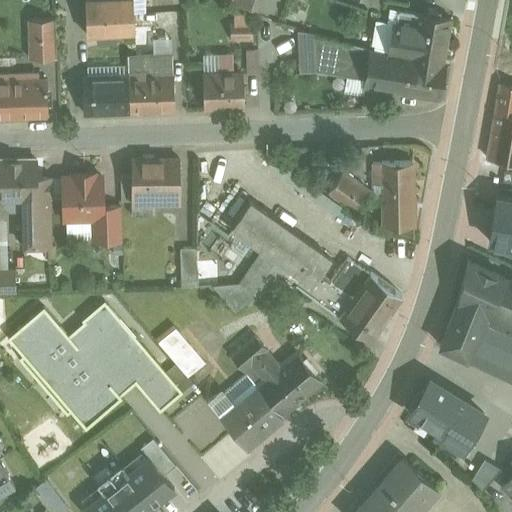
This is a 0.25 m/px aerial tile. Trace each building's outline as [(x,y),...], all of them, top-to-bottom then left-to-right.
[(133,0),(85,0),(87,33),(135,31),(135,29),(133,0)] [(152,0),(133,0),(135,29),(153,28),(152,0)] [(451,17),(418,12),(415,26),(411,55),(444,60),(451,17)] [(251,18),(232,18),(232,37),(253,36),(251,18)] [(56,19),(29,19),(30,59),(57,58),(56,19)] [(415,26),(402,24),(398,53),(411,55),(415,26)] [(372,49),(314,35),(316,71),(366,80),(372,49)] [(398,53),(372,49),(366,80),(366,84),(385,87),(385,86),(404,89),(404,91),(440,96),(446,61),(444,60),(411,55),(398,53)] [(172,53),(129,54),(130,75),(131,113),(175,111),(172,53)] [(233,71),(203,72),(205,110),(245,109),(244,74),(234,74),(233,71)] [(38,73),(0,73),(0,117),(48,116),(47,79),(38,79),(38,73)] [(130,75),(84,76),(85,114),(131,113),(130,75)] [(511,84),(500,82),(487,157),(511,161),(511,84)] [(180,199),(179,159),(132,160),(132,175),(132,201),(133,216),(153,215),(153,199),(180,199)] [(37,160),(0,160),(0,198),(5,198),(5,206),(10,211),(24,210),(24,246),(49,245),(49,262),(50,261),(50,246),(49,198),(50,198),(50,196),(50,177),(37,177),(37,160)] [(413,161),(382,162),(382,163),(372,163),(373,183),(382,183),(383,224),(391,224),(389,228),(414,236),(413,161)] [(372,191),(344,171),(328,193),(357,213),(372,191)] [(95,172),(74,173),(74,176),(64,177),(65,196),(66,219),(93,218),(94,241),(123,240),(122,206),(103,206),(102,175),(95,176),(95,172)] [(132,175),(121,176),(122,201),(132,201),(132,175)] [(64,177),(50,177),(50,196),(65,196),(64,177)] [(323,181),(317,177),(313,182),(319,186),(323,181)] [(331,258),(251,201),(233,228),(263,249),(240,282),(258,295),(268,302),(283,279),(291,269),(313,284),(320,273),(331,258)] [(197,247),(180,248),(181,279),(198,279),(197,247)] [(511,281),(469,262),(460,297),(442,345),(467,356),(467,357),(511,377),(511,281)] [(0,268),(0,274),(0,292),(17,292),(16,268),(0,268)] [(401,295),(370,273),(354,297),(320,273),(313,284),(291,269),(283,279),(295,287),(297,285),(371,338),(401,295)] [(240,282),(212,285),(237,313),(258,295),(240,282)] [(43,305),(9,334),(25,352),(21,356),(69,411),(73,408),(87,424),(124,392),(118,386),(133,373),(162,407),(185,386),(105,295),(81,315),(84,319),(68,333),(43,305)] [(205,362),(176,328),(159,341),(174,359),(188,376),(205,362)] [(256,335),(231,355),(256,384),(279,366),(266,349),(267,348),(256,335)] [(279,366),(256,384),(257,385),(282,415),(322,382),(297,351),(279,366)] [(478,397),(427,369),(409,404),(434,418),(429,428),(451,441),(464,418),(448,408),(454,398),(472,408),(478,397)] [(235,404),(222,416),(246,445),(282,415),(257,385),(235,404)] [(224,391),(209,400),(222,416),(235,404),(224,391)] [(509,415),(478,397),(472,408),(470,410),(502,428),(509,415)] [(0,492),(15,483),(0,458),(0,454),(5,452),(0,443),(0,492)] [(103,484),(81,501),(89,511),(152,511),(155,510),(151,505),(176,485),(149,451),(132,464),(123,453),(95,475),(103,484)] [(499,472),(482,457),(466,475),(483,490),(499,472)] [(404,458),(356,511),(416,511),(438,487),(404,458)] [(511,475),(503,486),(511,493),(511,475)] [(246,486),(215,511),(256,511),(264,506),(246,486)]
